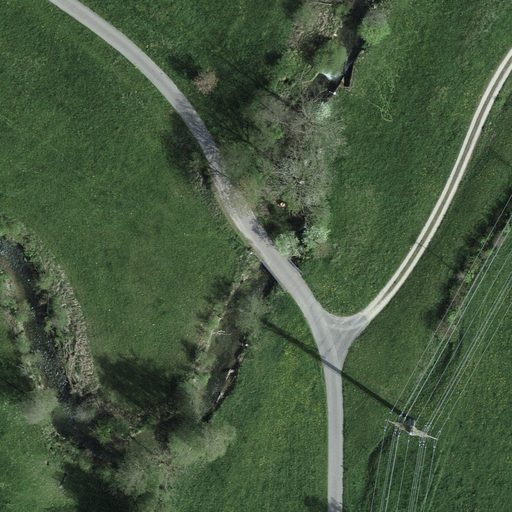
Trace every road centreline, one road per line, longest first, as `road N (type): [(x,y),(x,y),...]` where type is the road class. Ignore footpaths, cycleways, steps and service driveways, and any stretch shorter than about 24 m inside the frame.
road 1 (residential): [(335,511),(333,371),(324,327),(241,214),(190,115),(143,63),(61,0)]
road 2 (track): [(328,341),(394,286),(511,63)]
